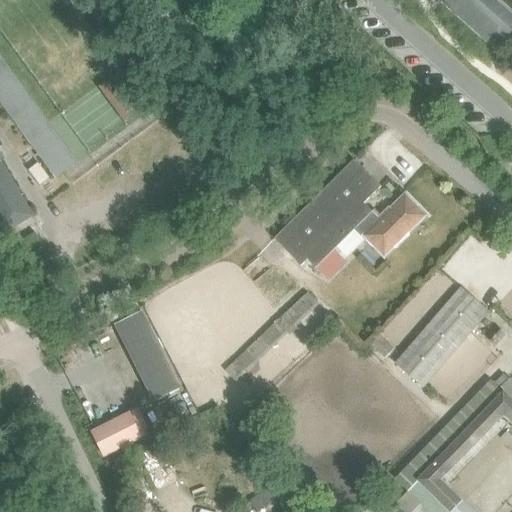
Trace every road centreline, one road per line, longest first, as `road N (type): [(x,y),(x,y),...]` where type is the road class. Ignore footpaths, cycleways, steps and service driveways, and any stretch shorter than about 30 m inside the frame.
road 1 (residential): [(511,221),(401,127),(360,117),(221,230),(17,341)]
road 2 (residential): [(101,511),(17,341)]
